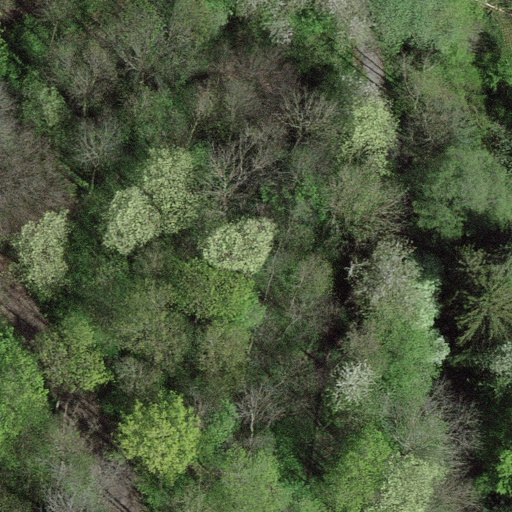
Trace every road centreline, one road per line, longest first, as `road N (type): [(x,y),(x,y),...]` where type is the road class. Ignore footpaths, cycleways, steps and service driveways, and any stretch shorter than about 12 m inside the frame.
road 1 (track): [(365,0),(479,511)]
road 2 (track): [(134,511),(0,297)]
